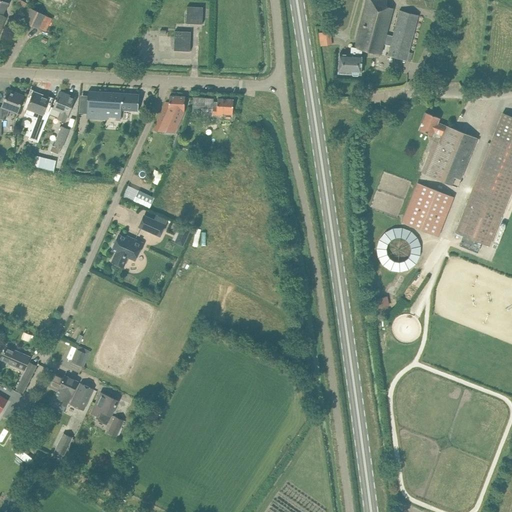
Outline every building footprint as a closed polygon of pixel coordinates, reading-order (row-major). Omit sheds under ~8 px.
[(386,0),(384,0),(366,0),(351,47),(362,50),(380,57),(393,11),(387,11),(386,0)] [(202,7),(186,6),(186,24),(202,24),(202,7)] [(24,21),(39,28),(45,15),(30,7),(24,21)] [(400,10),(388,56),(410,62),(413,52),(408,51),(417,14),(400,10)] [(175,31),(174,41),(174,51),(190,51),(190,31),(175,31)] [(350,54),(339,53),(338,73),(360,74),(362,50),(351,47),(350,54)] [(60,91),(56,101),(53,108),(61,111),(58,119),(65,121),(68,114),(74,99),(68,96),(68,95),(60,91)] [(116,117),(116,120),(118,120),(118,122),(120,122),(121,109),(138,111),(139,94),(88,91),(86,118),(108,119),(108,116),(116,117)] [(7,92),(2,107),(3,107),(17,112),(23,96),(15,92),(14,94),(7,92)] [(27,108),(42,114),(43,114),(48,99),(42,97),(42,95),(34,92),(31,99),(30,99),(30,101),(27,108)] [(166,102),(156,123),(175,131),(183,111),(184,111),(185,97),(169,96),(169,102),(166,102)] [(213,98),(193,97),(192,107),(193,107),(192,115),(200,116),(201,108),(213,108),(212,115),(222,116),(223,114),(232,114),(233,99),(217,98),(217,102),(213,102),(213,98)] [(426,112),(422,122),(418,131),(440,139),(426,175),(457,187),(477,138),(445,125),(445,126),(437,123),(439,118),(426,112)] [(511,116),(502,113),(490,144),(456,234),(489,245),(511,187),(511,116)] [(44,128),(38,125),(36,125),(31,139),(38,142),(44,128)] [(55,145),(61,148),(69,129),(62,127),(55,145)] [(38,167),(38,168),(53,172),(56,160),(33,155),(31,165),(38,167)] [(113,170),(122,174),(125,167),(117,163),(113,170)] [(417,183),(402,222),(439,236),(454,197),(417,183)] [(139,190),(133,201),(149,209),(150,207),(154,197),(139,190)] [(143,214),(137,227),(159,237),(165,224),(143,214)] [(175,242),(183,246),(190,229),(182,225),(175,242)] [(133,240),(119,234),(115,243),(113,243),(111,247),(112,249),(112,250),(116,252),(111,262),(124,267),(128,257),(132,259),(136,249),(139,251),(143,242),(134,239),(133,240)] [(390,306),(388,296),(372,299),(374,310),(390,306)] [(77,349),(72,361),(80,365),(83,367),(90,352),(79,346),(77,349)] [(0,359),(24,370),(30,357),(6,347),(0,359)] [(31,362),(17,389),(23,392),(36,365),(31,362)] [(66,407),(78,382),(64,375),(63,379),(53,375),(48,385),(58,390),(55,396),(64,400),(62,405),(66,407)] [(80,383),(76,392),(70,404),(83,410),(93,389),(80,383)] [(98,420),(107,424),(118,400),(100,392),(91,413),(97,416),(96,418),(99,419),(98,420)] [(108,433),(117,436),(124,420),(115,416),(108,433)] [(62,432),(54,450),(65,455),(73,437),(62,432)]
